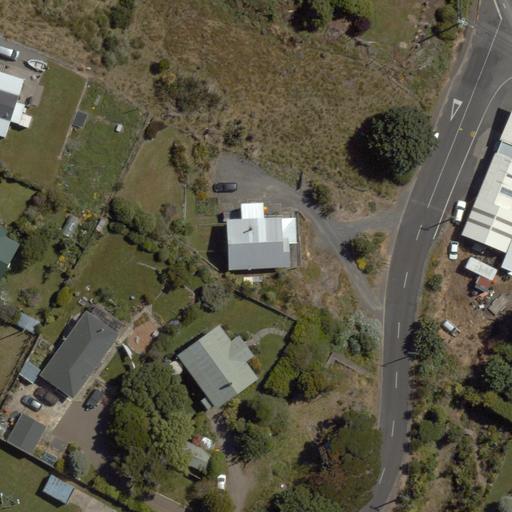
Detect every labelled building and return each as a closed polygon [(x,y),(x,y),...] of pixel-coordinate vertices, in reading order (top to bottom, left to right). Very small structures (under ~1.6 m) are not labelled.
[(0,77),(0,139),(14,144),(33,90),(0,77)] [(511,240),(511,114),(459,239),(505,258),(511,240)] [(0,291),(0,292),(23,246),(0,235),(0,291)] [(297,253),(216,256),(217,299),(299,296),(297,253)] [(499,271),(469,257),(463,270),(493,285),(499,271)] [(120,370),(88,343),(33,407),(65,435),(120,370)] [(43,376),(30,364),(19,374),(32,387),(43,376)] [(204,364),(167,395),(210,446),(247,415),(204,364)] [(52,436),(26,417),(8,443),(33,461),(52,436)] [(78,491),(53,478),(43,496),(68,509),(78,491)]
